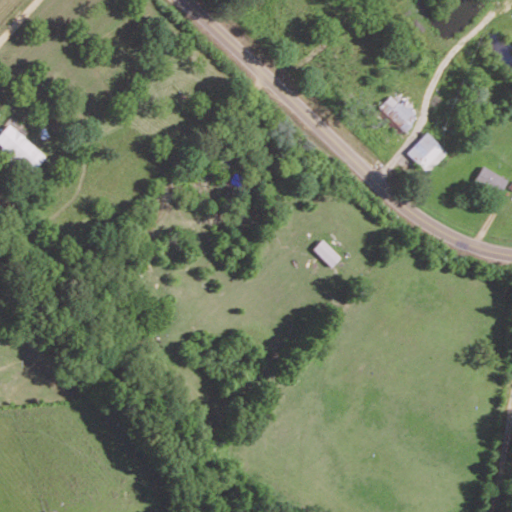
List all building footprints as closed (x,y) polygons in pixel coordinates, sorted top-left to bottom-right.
[(378,105),(404,129),(414,117),(388,93),(378,105)] [(0,141),(31,170),(44,155),(8,122),(0,130),(0,141)] [(446,150),(426,130),(406,151),(426,170),(446,150)] [(474,181),(501,190),(506,175),(480,166),(474,181)] [(311,248),(330,265),(339,255),(321,238),(311,248)]
